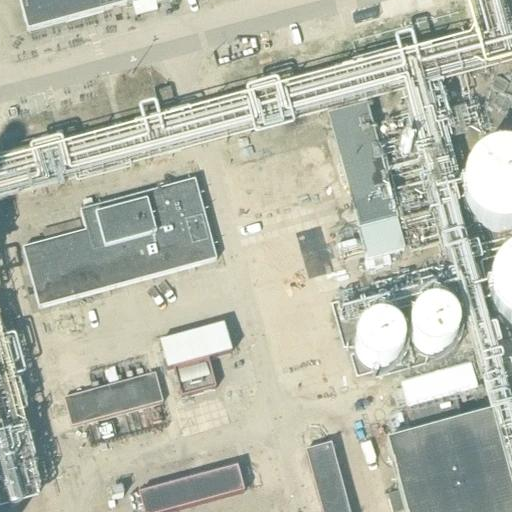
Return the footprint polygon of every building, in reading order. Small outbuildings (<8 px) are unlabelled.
[(17,0),(26,33),(148,0),(17,0)] [(358,233),(396,222),(365,109),(327,120),(358,233)] [(511,150),(503,149),(494,150),(488,152),(481,156),(475,161),(470,167),(466,174),(464,181),(463,189),(464,197),(466,205),(470,211),(474,216),(479,221),(486,225),(493,227),(501,229),(507,229),(511,227),(511,150)] [(38,310),(215,262),(194,183),(80,214),(86,234),(22,252),(38,310)] [(366,263),(404,253),(397,224),(358,234),(366,263)] [(511,257),(509,259),(502,264),(496,270),(492,276),(489,285),(488,292),(489,300),(491,308),(494,314),(498,319),(504,325),(510,329),(511,329),(511,257)] [(458,334),(459,330),(458,324),(457,320),(455,316),(452,313),(448,309),(444,307),(437,305),(431,305),(426,307),(418,311),(415,315),(412,320),(410,325),(410,329),(411,338),(414,342),(416,346),(421,350),(425,352),(434,354),(439,354),(444,352),(451,348),(455,343),(457,339),(458,334)] [(0,500),(47,489),(0,309),(0,500)] [(402,346),(403,341),(401,333),(399,328),(396,324),(392,321),(388,319),(379,316),(374,317),(369,318),(365,320),(361,323),(358,326),(356,331),(354,336),(353,341),(354,345),(355,350),(357,354),(359,357),(362,360),(367,363),(372,365),(377,366),(382,366),(387,364),(391,362),(395,359),(399,355),(400,352),(402,346)] [(222,328),(158,345),(166,373),(230,357),(222,328)] [(64,367),(67,379),(90,374),(87,362),(64,367)] [(207,363),(173,372),(181,400),(215,391),(207,363)] [(71,430),(162,406),(155,378),(63,402),(71,430)] [(491,413),(505,408),(500,392),(486,396),(491,413)] [(462,425),(454,397),(406,411),(413,438),(387,445),(404,511),(511,511),(511,498),(490,418),(462,425)] [(139,477),(218,462),(213,440),(135,455),(139,477)] [(320,511),(347,511),(330,447),(305,454),(320,511)] [(234,472),(135,498),(138,511),(180,511),(241,496),(234,472)]
